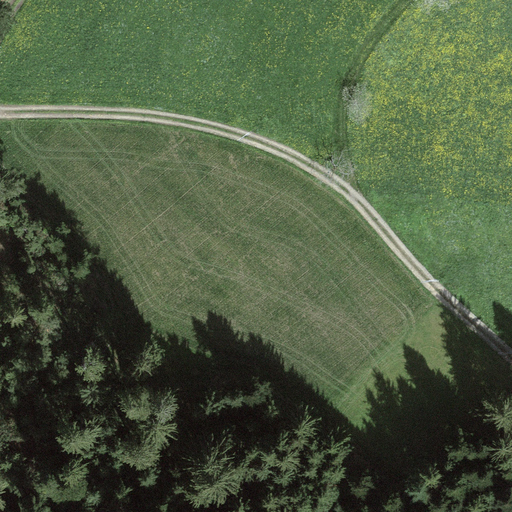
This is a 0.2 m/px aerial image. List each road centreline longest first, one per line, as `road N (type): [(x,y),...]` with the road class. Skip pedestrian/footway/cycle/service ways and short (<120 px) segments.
road 1 (track): [(0,113),(146,113),(258,139),(304,159),(349,194),(511,363)]
road 2 (track): [(0,437),(87,353),(88,283),(0,190)]
road 3 (track): [(349,194),(339,99),(369,37),(403,0)]
